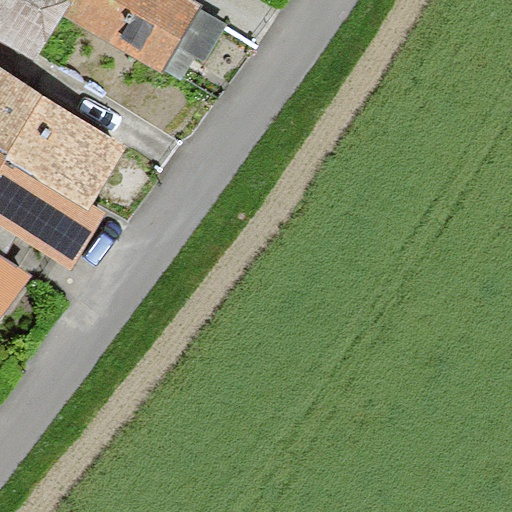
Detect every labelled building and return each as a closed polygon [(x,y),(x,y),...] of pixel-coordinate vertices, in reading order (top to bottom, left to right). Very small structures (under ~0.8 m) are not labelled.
[(69,0),(0,0),(0,32),(40,56),(61,15),(69,0)] [(206,13),(183,0),(69,0),(61,15),(170,76),(206,13)] [(0,150),(94,210),(129,154),(0,73),(0,150)] [(0,221),(69,264),(99,216),(94,210),(0,150),(0,221)] [(0,310),(26,273),(0,255),(0,310)]
